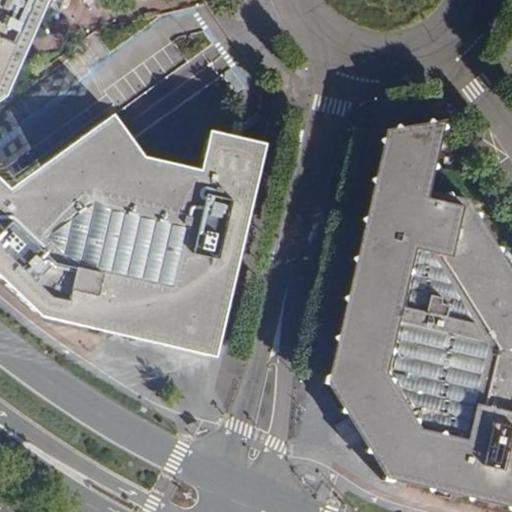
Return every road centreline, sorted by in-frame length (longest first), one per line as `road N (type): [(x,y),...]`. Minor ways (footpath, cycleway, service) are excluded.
road 1 (unclassified): [(237,490),(349,44)]
road 2 (secondary): [(237,490),(0,348)]
road 3 (secondary): [(0,412),(154,508),(174,511)]
road 4 (unclassified): [(511,142),(439,44)]
